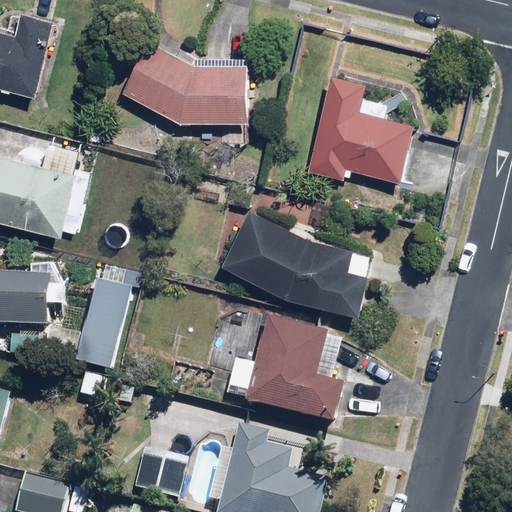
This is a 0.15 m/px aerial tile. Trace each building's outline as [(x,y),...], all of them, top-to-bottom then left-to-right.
[(0,90),(35,99),(54,22),(15,12),(10,33),(0,30),(0,90)] [(249,59),(202,60),(173,44),(168,51),(152,42),(125,93),(188,128),(190,125),(250,124),(249,59)] [(366,85),(334,77),(309,172),(345,181),(347,172),(400,186),(415,129),(385,121),(389,106),(362,99),(366,85)] [(0,223),(63,240),(72,204),(88,208),(96,175),(60,166),(59,171),(0,155),(0,223)] [(318,239),(252,209),(223,272),(289,302),(361,321),(378,256),(317,240),(318,239)] [(112,375),(135,286),(144,289),(148,273),(102,261),(83,335),(64,330),(56,360),(112,375)] [(66,274),(0,269),(0,327),(62,332),(66,274)] [(227,398),(252,405),(336,428),(348,384),(331,380),(341,343),(326,339),(329,330),(270,314),(255,368),(237,363),(227,398)] [(36,338),(7,334),(5,355),(33,358),(36,338)] [(0,447),(12,397),(0,394),(0,447)] [(241,430),(236,452),(225,449),(213,501),(223,504),(221,511),(323,511),(329,486),(289,476),(294,457),(268,451),(272,437),(241,430)] [(181,500),(190,456),(145,447),(136,490),(181,500)] [(87,511),(92,493),(72,488),(26,477),(17,511),(87,511)] [(159,511),(107,499),(103,511),(159,511)]
